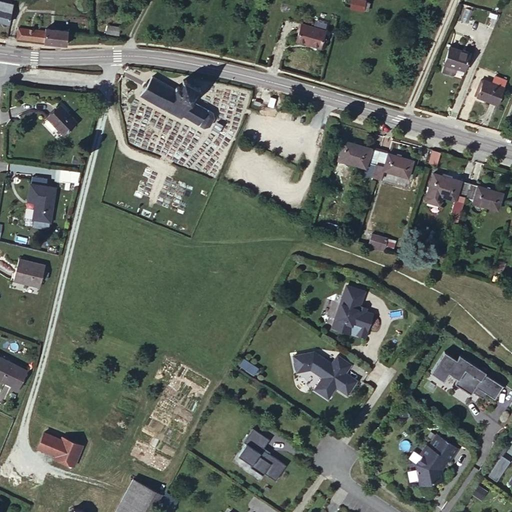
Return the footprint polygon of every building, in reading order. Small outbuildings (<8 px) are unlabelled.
[(359,17),(362,7),(348,5),(346,15),(359,17)] [(15,25),(14,41),(31,41),(64,41),(65,23),(37,21),(37,26),(15,25)] [(295,27),(289,46),(311,54),(318,35),(295,27)] [(450,81),(458,84),(464,68),(444,60),(438,76),(450,81)] [(148,73),(133,96),(170,122),(174,115),(194,129),(201,127),(207,119),(205,111),(189,101),(193,94),(189,92),(195,82),(182,74),(176,82),(171,79),(168,85),(148,73)] [(450,81),(438,76),(435,84),(445,89),(448,87),(450,81)] [(486,88),(484,96),(495,100),(497,92),(486,88)] [(476,93),(473,92),(467,107),(470,109),(476,93)] [(484,96),(476,93),(470,109),(492,118),(499,101),(495,100),(484,96)] [(61,104),(48,118),(63,134),(76,120),(61,104)] [(356,161),(360,148),(335,141),(330,158),(355,167),(356,161)] [(365,164),(369,151),(360,148),(356,161),(365,164)] [(428,165),(436,166),(439,152),(430,150),(428,165)] [(405,163),(369,151),(365,164),(361,179),(372,182),(375,174),(398,181),(405,163)] [(421,167),(426,153),(419,151),(414,164),(421,167)] [(443,198),(447,181),(420,172),(414,193),(441,202),(443,198)] [(33,194),(29,214),(45,218),(50,186),(29,181),(27,193),(33,194)] [(452,200),(457,184),(447,181),(443,198),(452,200)] [(464,186),(457,184),(452,200),(459,202),(464,186)] [(485,192),(464,186),(459,202),(458,206),(479,213),(485,192)] [(358,247),(373,252),(377,240),(361,235),(358,247)] [(377,240),(373,252),(381,254),(384,242),(377,240)] [(29,282),(35,259),(8,253),(3,276),(29,282)] [(359,340),(366,316),(351,311),(356,294),(339,288),(333,306),(334,307),(329,322),(329,321),(326,331),(336,334),(336,333),(344,335),(344,333),(354,336),(353,338),(359,340)] [(10,382),(19,362),(0,352),(0,374),(4,376),(3,379),(10,382)] [(352,386),(341,378),(346,370),(333,360),(327,369),(309,357),(289,361),(292,377),(306,374),(318,382),(310,394),(324,404),(334,389),(338,392),(338,396),(343,400),(352,386)] [(498,394),(480,382),(481,380),(454,363),(451,367),(439,359),(425,380),(438,389),(443,381),(453,387),(449,392),(465,403),(467,400),(477,407),(481,401),(489,407),(498,394)] [(254,374),(258,368),(246,360),(242,367),(254,374)] [(244,380),(248,374),(240,368),(235,375),(244,380)] [(37,385),(57,394),(63,380),(51,375),(50,378),(42,374),(37,385)] [(63,464),(74,442),(56,433),(53,439),(38,431),(31,444),(47,451),(45,455),(63,464)] [(278,470),(255,454),(262,444),(246,432),(236,446),(239,448),(231,459),(244,469),(242,471),(255,479),(256,477),(267,485),(278,470)] [(437,489),(435,479),(433,478),(440,468),(443,471),(451,458),(430,444),(422,456),(420,454),(413,464),(415,465),(409,474),(413,494),(437,489)] [(502,457),(497,454),(489,467),(492,469),(481,486),(489,492),(503,471),(496,466),(502,457)] [(104,511),(144,511),(149,504),(155,492),(122,476),(104,511)] [(511,499),(511,477),(501,492),(511,499)] [(165,500),(155,495),(151,504),(161,509),(165,500)]
